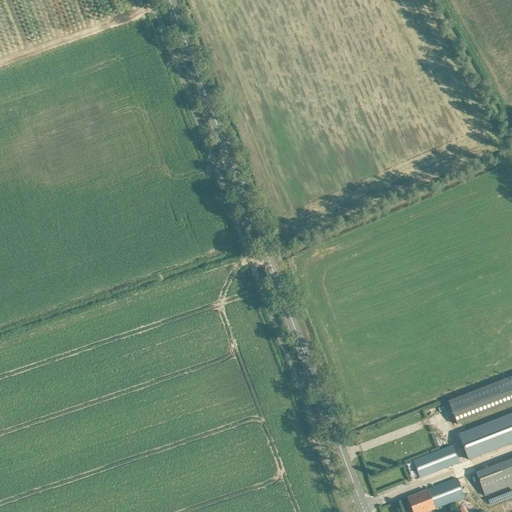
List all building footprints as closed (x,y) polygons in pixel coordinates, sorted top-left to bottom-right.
[(511,376),(496,382),(448,401),(457,424),(505,406),(511,402),(511,376)] [(511,413),(460,434),(470,458),(511,441),(511,413)] [(452,446),(422,457),(413,461),(420,478),(459,463),(452,446)] [(511,457),(475,471),(485,495),(511,484),(511,457)] [(457,479),(417,494),(407,497),(412,511),(426,511),(464,497),(457,479)]
